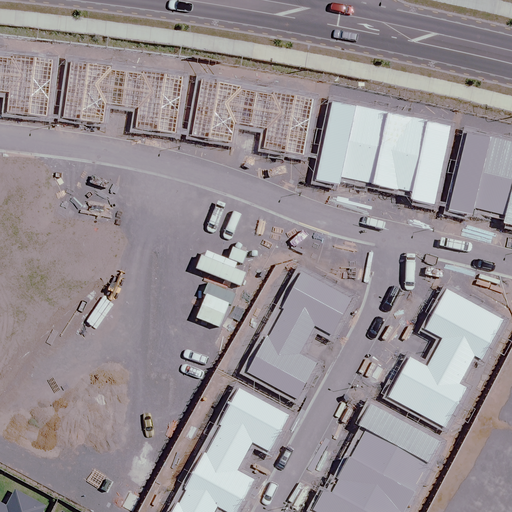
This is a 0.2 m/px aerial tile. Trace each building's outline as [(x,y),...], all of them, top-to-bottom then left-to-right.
[(382,422),(387,413),(291,364),(273,398),(393,458),(405,434),(382,422)] [(511,418),(511,402),(492,394),(476,432),(502,442),(511,418)] [(280,458),(240,438),(219,479),(259,500),(280,458)] [(509,451),(487,440),(477,457),(499,469),(509,451)] [(420,511),(365,483),(350,511),(420,511)] [(5,507),(0,503),(0,511),(40,511),(44,506),(14,490),(5,507)]
